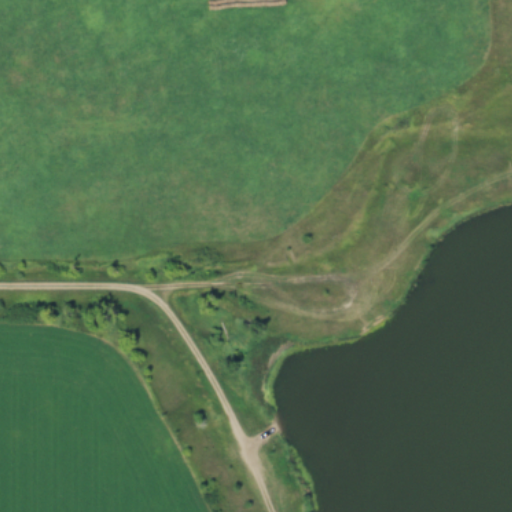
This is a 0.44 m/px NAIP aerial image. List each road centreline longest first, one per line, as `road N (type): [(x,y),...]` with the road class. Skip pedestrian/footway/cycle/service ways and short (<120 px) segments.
road 1 (residential): [(0,294),(161,298),(275,511)]
road 2 (residential): [(161,298),(363,298),(429,237),(494,194)]
